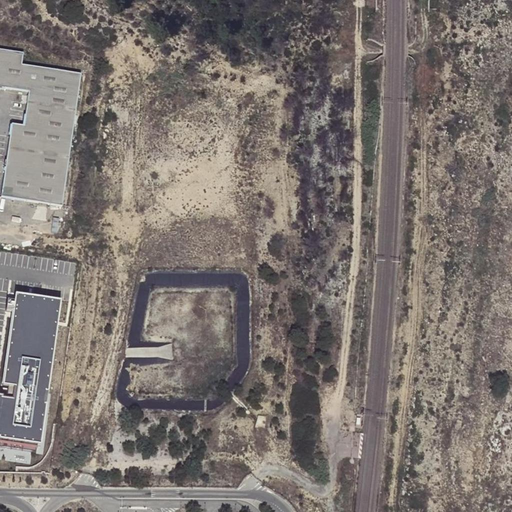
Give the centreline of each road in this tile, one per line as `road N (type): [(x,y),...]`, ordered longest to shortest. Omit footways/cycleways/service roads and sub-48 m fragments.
road 1 (track): [(358,0),(355,252),(332,482),(323,500)]
road 2 (track): [(81,493),(120,317),(127,139),(120,114)]
